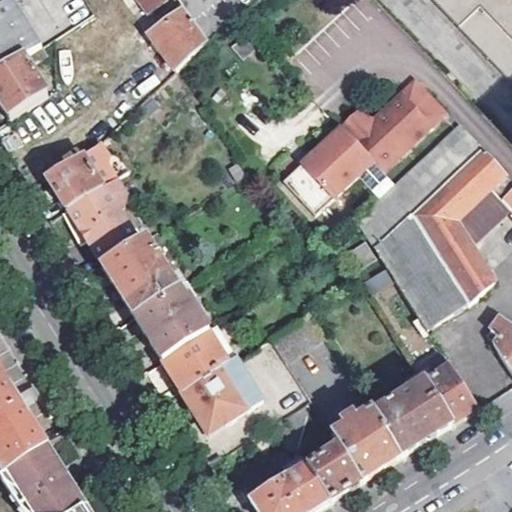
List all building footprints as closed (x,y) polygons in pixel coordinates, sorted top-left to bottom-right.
[(165,0),(133,0),(146,17),(167,2),(165,0)] [(178,0),(180,2),(209,42),(263,0),(178,0)] [(511,0),(425,0),(511,89),(511,0)] [(42,49),(12,2),(2,8),(0,9),(0,75),(24,60),(42,49)] [(177,73),(209,42),(180,2),(171,8),(178,17),(151,36),(177,73)] [(0,75),(0,108),(10,124),(48,99),(24,60),(0,75)] [(369,122),(360,112),(341,128),(343,132),(375,167),(384,177),(446,120),(416,86),(377,121),(369,122)] [(283,185),(315,220),(375,167),(343,132),(283,185)] [(104,140),(47,183),(68,216),(119,182),(132,175),(121,158),(113,154),(104,140)] [(470,309),(496,286),(458,223),(491,193),(511,214),(511,185),(482,155),(414,218),(470,309)] [(68,216),(78,231),(129,198),(119,182),(68,216)] [(137,248),(116,215),(121,212),(129,198),(78,231),(85,243),(102,269),(137,248)] [(470,309),(414,218),(376,253),(428,334),(470,309)] [(362,267),(375,261),(367,242),(354,248),(362,267)] [(177,293),(144,243),(137,248),(102,269),(134,320),(177,293)] [(385,272),(365,285),(373,298),(394,285),(385,272)] [(177,293),(134,320),(148,341),(163,366),(209,337),(187,302),(183,304),(177,293)] [(271,342),(286,365),(325,340),(311,317),(271,342)] [(501,320),(491,334),(499,341),(511,327),(501,320)] [(494,347),(511,374),(511,327),(499,341),(494,347)] [(209,337),(163,366),(183,397),(229,368),(209,337)] [(445,360),(420,377),(425,385),(453,428),(478,412),(445,360)] [(229,368),(183,397),(209,439),(263,404),(237,363),(229,368)] [(20,404),(17,397),(0,371),(0,467),(5,475),(48,447),(24,410),(20,404)] [(374,418),(401,461),(429,443),(453,428),(425,385),(374,418)] [(319,387),(305,396),(311,404),(313,407),(325,427),(339,419),(319,387)] [(30,389),(17,397),(20,404),(24,410),(38,402),(30,389)] [(311,404),(272,428),(284,449),(297,453),(313,407),(311,404)] [(341,451),(362,485),(393,465),(401,461),(374,418),(372,415),(359,424),(355,418),(340,428),(343,433),(333,440),(341,451)] [(88,511),(70,483),(48,447),(5,475),(0,477),(0,478),(21,511),(88,511)] [(309,471),(329,506),(355,489),(362,485),(341,451),(309,471)] [(319,511),(329,506),(309,471),(302,460),(284,472),(289,480),(251,504),(256,511),(319,511)]
